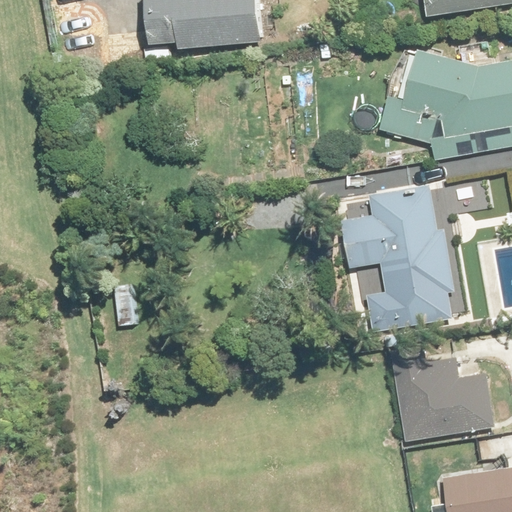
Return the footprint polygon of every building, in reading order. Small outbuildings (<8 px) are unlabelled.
[(182,48),(262,42),(259,0),(150,0),(153,43),(181,40),(182,48)] [(511,0),(429,0),(432,15),(511,2),(511,0)] [(511,63),(483,69),(422,52),(409,101),(391,97),(383,130),(433,142),(438,161),(511,143),(511,63)] [(375,326),(451,314),(448,291),(457,290),(447,230),(438,231),(431,187),(374,196),(377,218),(347,223),(354,269),(384,264),(389,293),(370,296),(375,326)] [(457,360),(428,364),(426,351),(397,355),(409,441),(495,429),(488,374),(460,378),(457,360)] [(511,511),(511,468),(446,480),(451,507),(435,510),(435,511),(511,511)]
